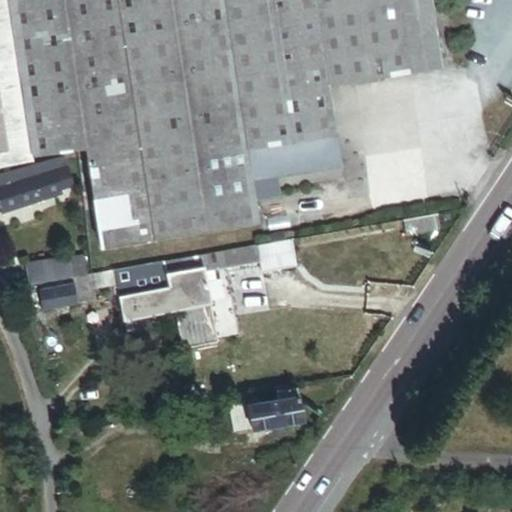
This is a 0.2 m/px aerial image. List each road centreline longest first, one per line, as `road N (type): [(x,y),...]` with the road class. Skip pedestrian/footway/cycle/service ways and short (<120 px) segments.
road 1 (primary): [(297,511),(511,184)]
road 2 (residential): [(50,511),(38,358),(0,289)]
